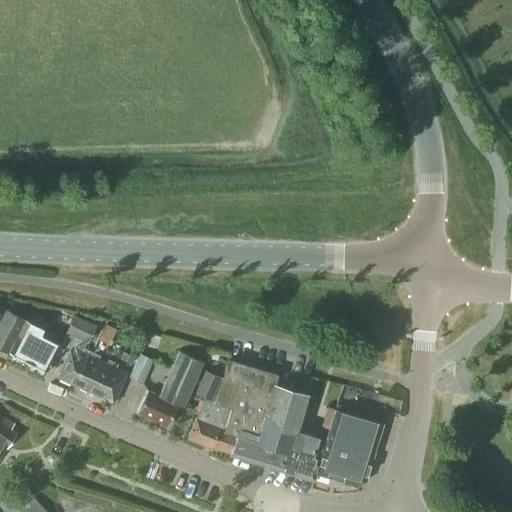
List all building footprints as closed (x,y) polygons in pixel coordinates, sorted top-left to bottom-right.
[(60,344),(49,339),(39,334),(42,328),(0,307),(0,348),(46,371),(60,344)] [(96,324),(74,314),(66,333),(87,343),(96,324)] [(117,329),(105,324),(98,340),(110,345),(117,329)] [(82,348),(81,352),(71,347),(57,377),(73,384),(80,369),(83,371),(91,352),(82,348)] [(181,407),(202,361),(179,350),(159,396),(147,390),(137,412),(167,426),(177,405),(181,407)] [(123,351),(120,359),(132,365),(136,357),(123,351)] [(217,360),(218,354),(209,351),(207,357),(217,360)] [(99,356),(95,354),(91,352),(83,371),(80,369),(73,384),(113,403),(126,373),(116,368),(117,365),(108,360),(107,364),(98,360),(99,356)] [(153,359),(139,352),(128,377),(142,384),(153,359)] [(304,393),(273,384),(276,374),(228,359),(222,378),(214,403),(232,407),(224,430),(232,433),(229,439),(234,441),(230,453),(235,455),(313,479),(315,473),(321,454),(313,451),(318,437),(304,432),(306,424),(304,423),(309,408),(313,396),(304,393)] [(214,403),(222,378),(205,370),(196,393),(205,397),(197,418),(196,417),(187,438),(209,448),(209,447),(211,448),(211,447),(230,453),(234,441),(229,439),(232,433),(224,430),(232,407),(214,403)] [(310,375),(304,393),(313,396),(318,378),(310,375)] [(321,454),(315,473),(356,486),(365,481),(374,452),(373,452),(382,423),(341,411),(343,406),(336,404),(329,429),(325,428),(320,430),(318,437),(313,451),(321,454)] [(0,454),(5,447),(7,448),(16,433),(10,430),(14,424),(0,415),(0,454)] [(0,511),(47,511),(34,497),(26,503),(14,491),(13,490),(10,492),(0,502),(0,511)]
